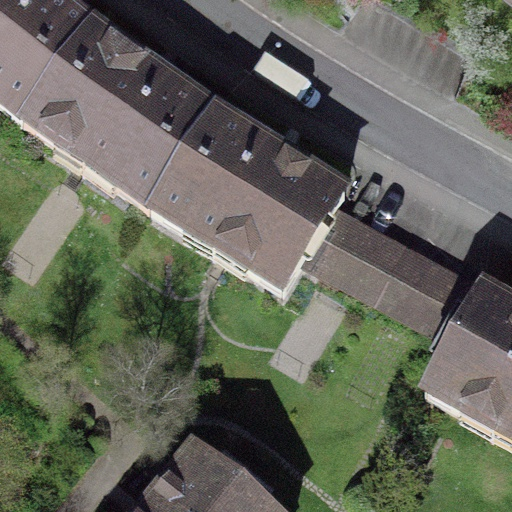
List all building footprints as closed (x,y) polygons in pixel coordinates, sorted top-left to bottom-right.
[(0,0),(0,111),(23,130),(92,37),(44,0),(0,0)] [(475,56),(507,0),(378,0),(421,24),(475,56)] [(23,130),(151,218),(214,122),(162,86),(163,83),(155,77),(146,71),(144,73),(92,37),(23,130)] [(284,300),(303,270),(378,311),(407,257),(334,218),(344,201),(287,166),(288,163),(279,158),(270,152),(268,154),(214,122),(151,218),(284,300)] [(511,448),(511,314),(407,257),(378,311),(452,351),(425,401),(511,448)] [(151,511),(260,511),(195,459),(151,511)]
